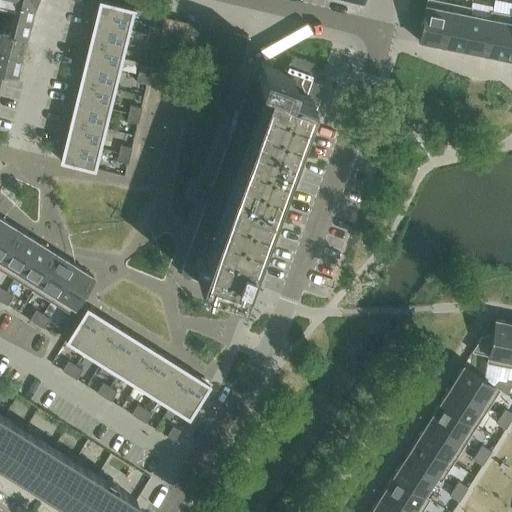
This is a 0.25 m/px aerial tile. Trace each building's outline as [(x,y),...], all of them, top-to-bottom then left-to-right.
[(0,0),(0,11),(12,14),(15,0),(0,0)] [(15,0),(12,14),(7,32),(27,37),(36,0),(15,0)] [(101,0),(99,0),(95,20),(128,29),(133,8),(101,0)] [(438,0),(426,0),(418,41),(441,45),(449,2),(438,0)] [(449,2),(441,45),(462,50),(470,6),(449,2)] [(470,6),(462,50),(483,54),(492,11),(492,6),(472,2),(471,6),(470,6)] [(511,14),(492,11),(483,54),(504,58),(511,18),(511,14)] [(157,43),(170,46),(177,18),(164,15),(161,28),(159,37),(157,43)] [(170,46),(181,49),(188,21),(177,18),(170,46)] [(95,20),(90,40),(123,48),(128,29),(95,20)] [(188,21),(181,49),(193,51),(200,24),(188,21)] [(193,51),(206,54),(212,27),(200,24),(193,51)] [(150,26),(148,34),(159,37),(161,28),(150,26)] [(206,54),(218,57),(224,30),(212,27),(206,54)] [(0,30),(0,50),(22,56),(27,37),(7,32),(0,30)] [(218,57),(228,60),(235,32),(224,30),(218,57)] [(235,32),(228,60),(241,63),(248,35),(235,32)] [(148,34),(146,42),(157,45),(157,43),(159,37),(148,34)] [(90,40),(85,60),(119,68),(123,48),(90,40)] [(0,71),(17,76),(22,56),(0,50),(0,71)] [(85,60),(80,80),(114,88),(119,68),(85,60)] [(313,61),(311,67),(294,61),(285,73),(263,65),(258,77),(252,75),(209,193),(195,188),(193,195),(207,201),(181,273),(202,281),(201,283),(209,286),(210,283),(247,297),(318,99),(316,98),(320,86),(307,81),(314,62),(313,61)] [(140,65),(138,73),(149,76),(151,68),(140,65)] [(138,73),(136,81),(147,84),(149,76),(138,73)] [(80,80),(75,100),(109,108),(114,88),(80,80)] [(414,112),(449,120),(454,100),(418,92),(414,112)] [(75,100),(70,120),(104,128),(109,108),(75,100)] [(130,105),(128,113),(140,116),(142,108),(130,105)] [(128,113),(126,121),(138,124),(140,116),(128,113)] [(70,120),(65,139),(99,148),(104,128),(70,120)] [(65,139),(60,160),(94,168),(99,148),(65,139)] [(121,145),(119,153),(130,155),(132,147),(121,145)] [(119,153),(117,161),(128,163),(130,155),(119,153)] [(1,218),(0,219),(0,260),(19,230),(1,218)] [(19,230),(0,260),(0,269),(14,278),(38,241),(19,230)] [(38,241),(14,278),(33,290),(56,253),(38,241)] [(56,253),(33,290),(51,301),(74,264),(56,253)] [(74,264),(51,301),(70,313),(93,276),(74,264)] [(6,291),(0,301),(7,305),(13,295),(6,291)] [(84,351),(105,318),(87,307),(66,340),(84,351)] [(36,310),(30,319),(37,324),(43,314),(36,310)] [(43,314),(37,324),(44,328),(50,318),(43,314)] [(101,362),(122,329),(105,318),(84,351),(101,362)] [(483,334),(472,351),(473,352),(488,355),(486,362),(483,378),(500,389),(500,388),(506,379),(506,378),(508,366),(511,348),(511,322),(495,319),(492,336),(483,334)] [(118,373),(139,340),(122,329),(101,362),(118,373)] [(136,384),(157,351),(139,340),(118,373),(136,384)] [(153,395),(174,362),(157,351),(136,384),(153,395)] [(68,361),(62,370),(69,375),(75,365),(68,361)] [(170,406),(191,372),(174,362),(153,395),(170,406)] [(75,365),(69,375),(76,379),(82,369),(75,365)] [(463,365),(451,384),(488,407),(500,389),(483,378),(463,365)] [(188,417),(209,384),(191,372),(170,406),(188,417)] [(511,382),(506,379),(500,388),(507,393),(511,384),(511,382)] [(103,382),(97,392),(104,397),(110,387),(103,382)] [(451,384),(439,402),(476,425),(488,407),(451,384)] [(110,387),(104,397),(111,401),(117,391),(110,387)] [(439,402),(427,420),(465,444),(476,425),(439,402)] [(138,404),(132,414),(138,418),(145,408),(138,404)] [(145,408),(138,418),(145,423),(152,413),(145,408)] [(511,413),(505,409),(500,416),(510,422),(511,418),(511,413)] [(0,461),(8,467),(29,432),(0,413),(0,461)] [(500,416),(496,423),(505,429),(510,422),(500,416)] [(427,420),(416,439),(453,462),(465,444),(427,420)] [(111,421),(99,442),(120,454),(132,434),(111,421)] [(174,441),(180,431),(173,426),(167,436),(174,441)] [(83,466),(29,432),(8,467),(61,500),(83,466)] [(416,439),(404,457),(441,480),(453,462),(416,439)] [(481,445),(477,452),(487,458),(491,451),(481,445)] [(477,452),(472,459),(482,465),(487,458),(477,452)] [(404,457),(393,475),(430,499),(430,498),(424,494),(435,478),(441,481),(441,480),(404,457)] [(137,500),(107,481),(83,466),(61,500),(80,511),(129,511),(136,501),(137,500)] [(393,475),(381,493),(410,511),(421,511),(430,499),(393,475)] [(458,481),(454,488),(463,495),(468,488),(458,481)] [(454,488),(449,495),(459,501),(463,495),(454,488)] [(410,511),(381,493),(369,511),(370,511),(410,511)]
